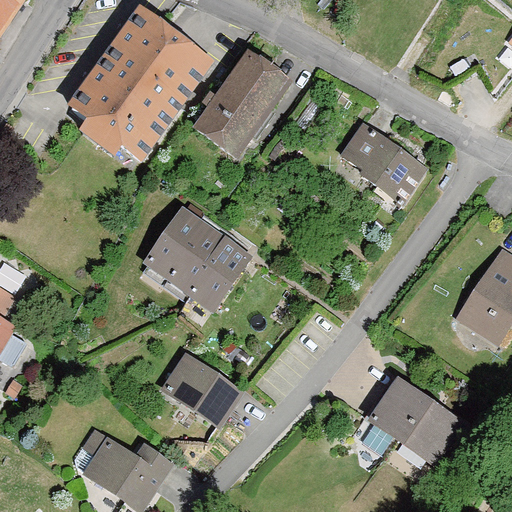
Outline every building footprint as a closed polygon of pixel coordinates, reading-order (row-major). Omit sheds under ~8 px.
[(19,0),(0,0),(0,41),(25,4),(19,0)] [(138,13),(65,112),(85,126),(78,136),(116,163),(123,154),(141,168),(214,68),(138,13)] [(293,90),(246,57),(193,132),(240,165),(293,90)] [(431,173),(363,128),(339,163),(407,208),(431,173)] [(254,261),(181,213),(144,270),(216,318),(254,261)] [(511,258),(504,253),(457,325),(499,352),(511,331),(511,258)] [(0,363),(17,333),(4,325),(18,302),(0,291),(0,363)] [(247,398),(186,357),(166,387),(175,392),(169,401),(221,435),(247,398)] [(465,427),(396,383),(368,429),(436,472),(465,427)] [(134,461),(93,434),(81,452),(93,461),(81,479),(129,511),(147,511),(175,472),(142,450),(134,461)]
